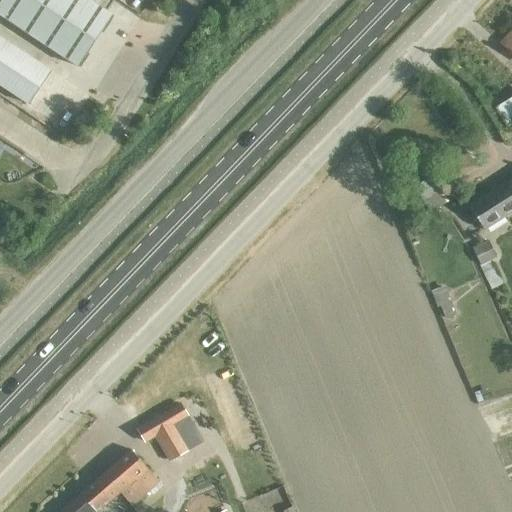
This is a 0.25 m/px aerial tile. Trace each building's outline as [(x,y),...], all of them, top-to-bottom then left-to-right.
[(92,0),(0,0),(0,1),(0,14),(79,65),(113,13),(92,0)] [(511,30),(498,44),(511,56),(511,30)] [(0,83),(31,103),(53,70),(0,36),(0,83)] [(481,231),(511,210),(511,182),(468,210),(481,231)] [(472,248),(491,290),(502,285),(492,261),(496,259),(488,241),(472,248)] [(444,319),(455,315),(445,287),(433,291),(444,319)] [(171,460),(188,449),(165,412),(137,430),(144,442),(155,435),(171,460)] [(59,511),(97,511),(120,493),(131,506),(159,482),(131,450),(59,511)]
